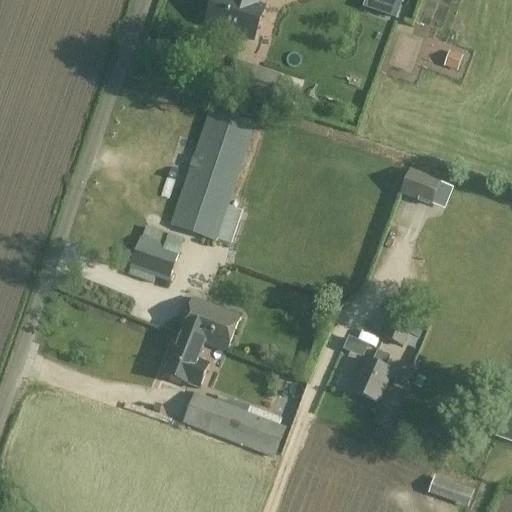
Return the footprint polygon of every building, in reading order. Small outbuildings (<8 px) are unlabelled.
[(214,0),(206,24),(234,33),(233,35),(254,42),(265,8),(251,3),(252,0),(214,0)] [(450,61),(455,52),(441,45),(436,55),(450,61)] [(233,64),(226,87),(271,101),(279,78),(233,64)] [(257,126),(209,110),(168,228),(217,244),(257,126)] [(401,195),(432,208),(442,184),(411,171),(401,195)] [(169,284),(181,252),(141,238),(129,270),(169,284)] [(180,335),(204,345),(226,353),(240,317),(194,299),(180,335)] [(411,321),(393,313),(382,339),(400,346),(411,321)] [(197,362),(204,345),(180,335),(164,376),(199,390),(209,367),(197,362)] [(392,372),(385,369),(390,358),(377,352),(372,364),(365,361),(351,393),(378,405),(392,372)] [(283,399),(289,378),(278,374),(271,395),(283,399)] [(286,430),(194,395),(182,425),(274,461),(286,430)] [(511,443),(511,401),(508,400),(495,437),(511,443)] [(430,466),(425,484),(461,495),(467,478),(430,466)]
